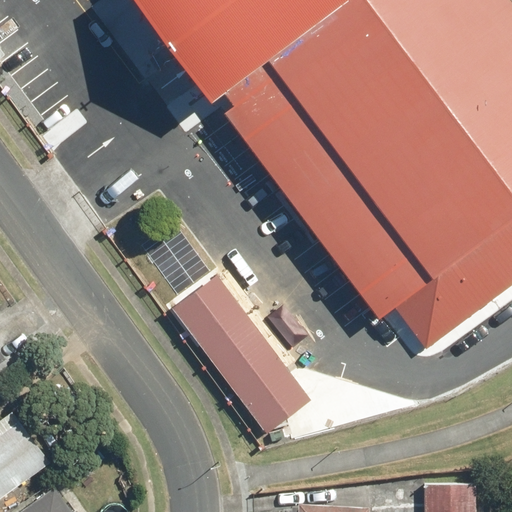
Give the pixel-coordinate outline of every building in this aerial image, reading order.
[(188,74),(175,84),(386,370),(511,278),(511,58),(469,0),(136,0),(135,1),(188,74)] [(0,338),(0,365),(13,358),(0,338)] [(25,422),(0,439),(0,500),(54,462),(25,422)] [(476,511),(476,483),(426,484),(426,511),(476,511)] [(75,511),(57,485),(15,511),(75,511)] [(300,511),(371,511),(372,507),(301,503),(300,511)]
